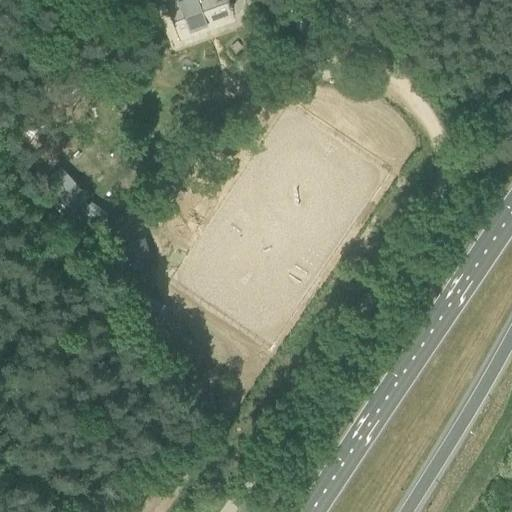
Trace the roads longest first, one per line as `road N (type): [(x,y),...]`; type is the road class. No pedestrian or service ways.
road 1 (unclassified): [(230,511),(438,199),(446,169),(440,143)]
road 2 (primary): [(511,215),(312,511)]
road 3 (primary): [(403,511),(511,322)]
road 4 (track): [(440,143),(328,0)]
